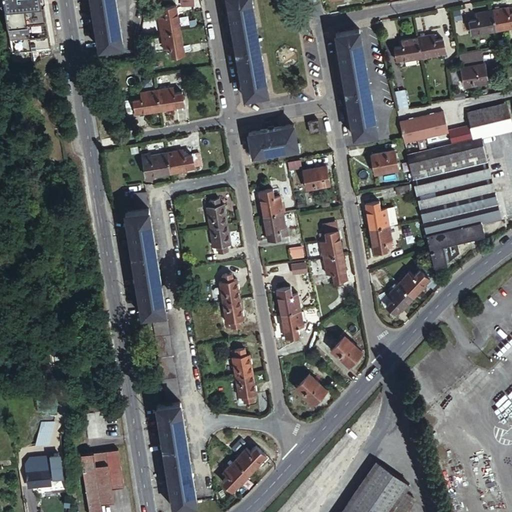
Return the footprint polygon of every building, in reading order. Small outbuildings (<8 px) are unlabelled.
[(3,0),(11,52),(36,49),(38,58),(50,56),(43,0),(3,0)] [(92,0),(100,48),(124,44),(117,0),(92,0)] [(253,0),(228,0),(246,97),(269,93),(266,75),(264,76),(261,60),(264,60),(257,23),(255,23),(252,7),(255,6),(253,0)] [(162,33),(183,28),(178,4),(164,7),(165,14),(159,15),(162,33)] [(493,10),(497,30),(511,26),(511,12),(510,6),(493,10)] [(473,34),(497,30),(493,10),(476,13),(478,19),(470,20),(473,34)] [(336,31),(355,134),(379,130),(375,112),(373,113),(371,98),(373,97),(366,58),(364,58),(361,44),(364,44),(360,27),(336,31)] [(188,54),(183,28),(162,33),(166,48),(172,47),(173,57),(188,54)] [(418,36),(421,55),(446,51),(443,36),(436,38),(435,33),(418,36)] [(397,60),(421,55),(418,36),(401,40),(402,44),(394,46),(397,60)] [(463,65),(467,84),(490,80),(486,61),(477,63),(475,54),(463,56),(464,65),(463,65)] [(157,90),(161,110),(185,106),(182,91),(174,93),(173,87),(157,90)] [(401,109),(409,107),(404,89),(396,91),(401,109)] [(137,115),(161,110),(157,90),(139,93),(140,99),(134,100),(137,115)] [(475,137),(482,135),(511,128),(511,120),(507,101),(468,110),(475,137)] [(405,140),(449,129),(444,109),(400,121),(405,140)] [(320,118),(311,120),(314,132),(322,130),(320,118)] [(296,124),(250,132),(254,154),(300,145),(296,124)] [(453,142),(474,137),(470,124),(449,129),(453,142)] [(220,128),(218,128),(202,132),(203,137),(222,133),(221,128),(220,128)] [(408,153),(435,265),(448,262),(443,243),(485,234),(482,221),(502,216),(482,135),(475,137),(474,137),(453,142),(408,153)] [(183,148),(167,151),(171,171),(193,167),(192,160),(191,152),(189,153),(188,150),(183,151),(183,148)] [(396,149),(372,153),(376,171),(399,167),(396,149)] [(171,171),(167,151),(150,154),(150,152),(142,153),(143,161),(145,176),(171,171)] [(305,168),(306,170),(307,176),(309,188),(331,183),(328,164),(305,168)] [(410,184),(396,186),(398,193),(411,190),(410,184)] [(260,188),(264,214),(284,211),(281,194),(275,195),(274,186),(260,188)] [(150,207),(148,191),(133,194),(136,210),(150,207)] [(207,207),(211,226),(229,223),(226,211),(223,212),(222,204),(220,198),(210,199),(210,201),(206,201),(207,206),(211,205),(211,206),(207,207)] [(367,203),(371,227),(394,223),(401,221),(398,205),(384,207),(383,200),(367,203)] [(127,211),(127,214),(142,309),(143,314),(152,313),(167,311),(150,207),(136,210),(127,211)] [(284,211),(264,214),(269,238),(283,236),(282,229),(287,228),(284,211)] [(325,232),(339,229),(337,221),(323,223),(325,232)] [(229,223),(211,226),(214,246),(218,245),(219,251),(229,250),(228,244),(227,235),(231,234),(229,223)] [(394,223),(371,227),(376,251),(392,249),(390,241),(397,240),(394,223)] [(321,240),(324,256),(343,252),(339,229),(325,232),(326,239),(321,240)] [(292,258),(305,256),(303,248),(290,250),(292,258)] [(343,252),(324,256),(328,280),(336,279),(337,285),(343,284),(342,279),(348,277),(343,252)] [(294,273),(307,271),(306,261),(292,264),(294,273)] [(399,281),(413,296),(431,278),(419,267),(414,273),(410,269),(399,281)] [(220,279),(224,300),(242,297),(239,284),(236,285),(234,276),(233,271),(223,273),(224,278),(220,279)] [(396,313),(413,296),(399,281),(386,294),(390,298),(385,303),(396,313)] [(277,288),(281,311),(301,308),(298,291),(293,292),(292,285),(277,288)] [(242,297),(224,300),(227,319),(230,319),(231,324),(232,324),(242,323),(241,316),(240,308),(244,308),(242,297)] [(301,308),(281,311),(286,336),(300,334),(299,325),(303,324),(301,308)] [(167,311),(152,313),(166,401),(181,399),(167,311)] [(343,333),(329,348),(347,364),(360,349),(343,333)] [(233,355),(237,375),(255,372),(252,360),(249,361),(247,353),(246,347),(236,349),(237,355),(233,355)] [(309,371),(296,385),(313,402),(326,388),(309,371)] [(255,372),(237,375),(241,395),(244,395),(245,401),(255,400),(254,393),(253,385),(257,384),(255,372)] [(157,402),(173,507),(197,503),(181,399),(166,401),(157,402)] [(45,433),(47,448),(53,446),(51,432),(45,433)] [(235,457),(250,472),(267,454),(257,444),(252,449),(247,445),(235,457)] [(118,450),(83,455),(86,472),(96,471),(105,469),(119,477),(121,489),(124,489),(118,450)] [(89,511),(101,511),(97,478),(96,471),(86,472),(83,455),(81,456),(89,511)] [(233,490),(250,472),(235,457),(223,470),(227,474),(222,479),(233,490)] [(52,485),(51,479),(49,469),(48,460),(26,463),(27,472),(30,488),(31,488),(52,485)] [(378,465),(345,511),(393,511),(411,487),(378,465)] [(108,476),(111,503),(114,502),(112,491),(121,489),(119,477),(105,469),(96,471),(97,478),(108,476)] [(24,489),(30,488),(27,472),(21,473),(24,489)] [(97,478),(101,511),(103,511),(102,504),(111,503),(108,476),(97,478)]
